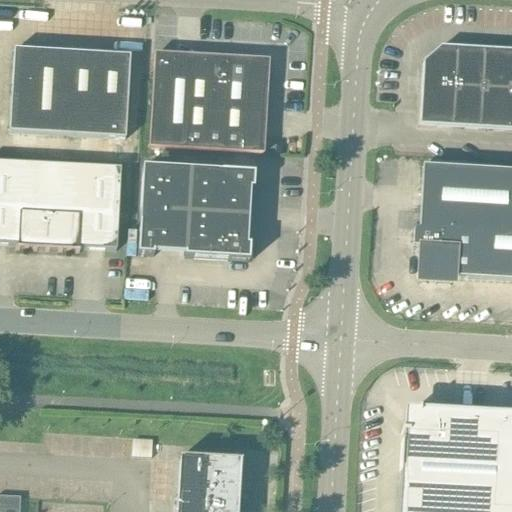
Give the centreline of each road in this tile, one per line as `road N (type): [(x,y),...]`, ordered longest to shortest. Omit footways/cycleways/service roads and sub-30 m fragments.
road 1 (tertiary): [(0,323),(336,345)]
road 2 (tertiary): [(336,345),(361,13)]
road 3 (unclassified): [(511,355),(336,345)]
road 4 (tertiary): [(329,511),(336,345)]
road 5 (unclassified): [(200,0),(361,13)]
